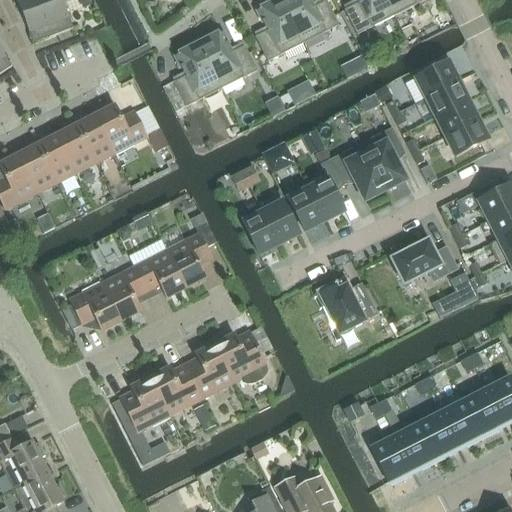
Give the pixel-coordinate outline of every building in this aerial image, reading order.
[(16,0),(23,17),(63,3),(61,0),(16,0)] [(92,7),(89,0),(79,0),(84,10),(92,7)] [(303,45),(279,0),(271,0),(261,6),(263,9),(257,12),(267,32),(255,38),(268,63),(303,45)] [(279,0),(303,45),(339,27),(326,2),(314,9),(309,0),(279,0)] [(394,17),(384,0),(356,0),(358,4),(344,12),(357,36),(394,17)] [(384,0),(394,17),(427,0),(384,0)] [(23,17),(29,35),(33,45),(73,30),(63,3),(23,17)] [(214,33),(196,42),(221,91),(257,72),(244,48),(232,54),(222,34),(216,37),(214,33)] [(49,47),(55,65),(89,54),(82,36),(49,47)] [(221,91),(196,42),(179,51),(181,55),(175,58),(186,78),(173,84),(186,109),(221,91)] [(350,43),(338,47),(343,60),(355,56),(350,43)] [(0,50),(0,75),(11,68),(5,59),(0,50)] [(415,80),(426,100),(458,84),(448,64),(415,80)] [(426,100),(436,119),(468,103),(458,84),(426,100)] [(386,107),(392,117),(399,113),(394,103),(386,107)] [(436,119),(445,138),(477,122),(468,103),(436,119)] [(115,109),(95,119),(113,156),(146,139),(134,116),(121,122),(115,109)] [(399,113),(392,117),(397,128),(405,124),(399,113)] [(94,165),(113,156),(95,119),(83,125),(80,120),(73,124),(94,165)] [(477,122),(445,138),(455,158),(488,142),(477,122)] [(75,175),(94,165),(73,124),(65,127),(68,133),(56,139),(75,175)] [(392,130),(361,145),(385,192),(405,182),(393,158),(403,153),(392,130)] [(56,185),(75,175),(56,139),(44,145),(42,139),(34,143),(56,185)] [(406,145),(411,156),(419,152),(413,141),(406,145)] [(30,152),(18,158),(37,195),(56,185),(34,143),(27,147),(30,152)] [(361,145),(330,161),(342,184),(353,179),(365,202),(385,192),(361,145)] [(280,163),(291,158),(287,150),(276,156),(280,163)] [(273,152),(263,157),(272,175),(282,170),(273,152)] [(419,152),(411,156),(417,167),(424,163),(419,152)] [(0,168),(6,181),(0,184),(0,203),(4,211),(37,195),(18,158),(0,167),(0,168)] [(327,181),(308,191),(324,223),(344,213),(332,189),(342,184),(330,161),(320,166),(327,181)] [(252,167),(242,173),(245,180),(256,175),(252,167)] [(245,180),(242,173),(231,178),(235,186),(245,180)] [(119,186),(109,191),(114,200),(124,195),(119,186)] [(480,206),(488,223),(511,210),(511,189),(510,186),(492,196),(489,188),(457,205),(462,215),(480,206)] [(324,223),(308,191),(288,201),(304,233),(324,223)] [(282,204),(263,214),(279,246),(299,236),(282,204)] [(489,246),(511,234),(511,210),(488,223),(479,227),(483,235),(492,231),(498,241),(489,246)] [(279,246),(263,214),(243,224),(259,256),(279,246)] [(405,222),(415,241),(426,236),(416,217),(405,222)] [(22,234),(16,222),(8,226),(14,238),(22,234)] [(449,229),(454,240),(462,236),(456,226),(449,229)] [(198,238),(166,254),(185,291),(205,281),(198,268),(211,261),(205,251),(216,245),(207,228),(196,233),(198,238)] [(511,234),(489,246),(499,266),(511,259),(511,234)] [(467,247),(462,236),(454,240),(460,251),(467,247)] [(415,249),(391,261),(404,287),(428,274),(433,283),(457,271),(446,250),(435,255),(428,242),(415,249)] [(166,254),(134,271),(146,294),(158,288),(165,301),(185,291),(166,254)] [(511,259),(499,266),(508,262),(511,269),(511,259)] [(469,268),(474,279),(481,275),(476,264),(469,268)] [(134,271),(102,287),(120,324),(140,314),(133,301),(146,294),(134,271)] [(481,275),(474,279),(480,289),(487,286),(481,275)] [(478,301),(465,276),(450,283),(456,294),(432,306),(439,320),(464,309),(463,308),(478,301)] [(100,334),(120,324),(102,287),(69,304),(81,327),(94,321),(100,334)] [(336,289),(319,298),(339,337),(366,324),(362,316),(373,310),(362,287),(350,293),(347,287),(337,292),(336,289)] [(215,341),(211,342),(233,385),(240,381),(242,385),(246,386),(250,386),(254,386),(260,382),(263,380),(266,376),(266,373),(264,368),(265,368),(249,336),(236,342),(234,338),(231,340),(228,335),(225,336),(221,338),(218,339),(215,341)] [(201,401),(233,385),(211,343),(206,345),(201,348),(196,352),(198,356),(194,358),(197,362),(184,369),(195,391),(201,401)] [(477,355),(468,360),(474,371),(483,367),(477,355)] [(474,371),(468,360),(460,364),(466,375),(474,371)] [(152,373),(147,376),(168,418),(201,401),(195,391),(184,369),(172,375),(169,371),(166,373),(164,368),(158,370),(152,373)] [(136,434),(168,418),(147,376),(141,378),(136,382),(131,385),(133,390),(130,391),(132,396),(119,402),(136,434)] [(431,379),(423,383),(429,395),(437,390),(431,379)] [(511,385),(509,380),(485,392),(503,427),(511,421),(511,385)] [(429,395),(423,383),(414,387),(420,399),(429,395)] [(485,392),(462,404),(480,438),(503,427),(485,392)] [(386,402),(377,406),(383,418),(392,414),(386,402)] [(462,404),(440,416),(457,450),(480,438),(462,404)] [(208,413),(205,406),(193,412),(197,419),(208,413)] [(383,418),(377,406),(369,411),(375,422),(383,418)] [(392,414),(383,418),(388,428),(389,429),(397,424),(392,414)] [(440,416),(417,427),(434,461),(457,450),(440,416)] [(0,430),(0,442),(11,437),(6,427),(0,430)] [(417,427),(394,439),(411,473),(434,461),(417,427)] [(411,473),(394,439),(370,451),(388,485),(411,473)] [(14,441),(0,447),(0,465),(13,492),(47,475),(40,460),(44,458),(38,446),(34,448),(32,445),(19,451),(14,442),(14,441)] [(47,475),(13,492),(22,511),(19,511),(56,511),(55,509),(63,505),(61,501),(64,499),(58,487),(54,489),(47,475)] [(294,481),(274,491),(284,511),(331,511),(328,505),(332,503),(320,480),(299,490),(294,481)] [(279,511),(269,490),(254,497),(257,503),(249,507),(251,511),(279,511)]
